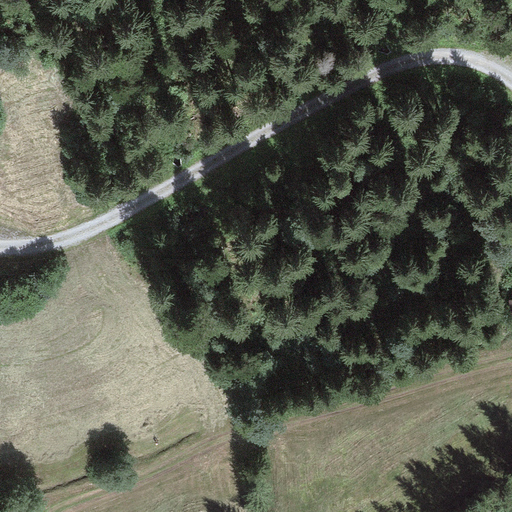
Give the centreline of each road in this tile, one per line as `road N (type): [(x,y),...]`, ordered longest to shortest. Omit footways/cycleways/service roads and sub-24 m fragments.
road 1 (track): [(511,78),(453,54),(377,69),(105,221),(29,247),(0,246)]
road 2 (track): [(56,511),(204,444),(311,407),(511,358)]
